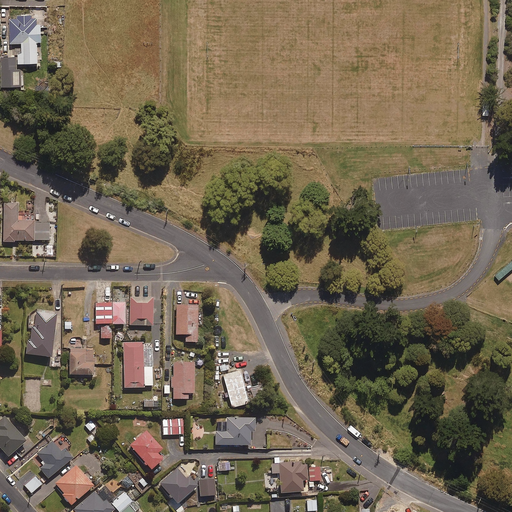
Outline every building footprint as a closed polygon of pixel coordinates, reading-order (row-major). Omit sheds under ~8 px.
[(36,15),(16,16),(16,18),(9,19),(10,44),(21,44),(22,47),(10,48),(11,57),(2,58),(4,87),(22,86),(21,70),(17,70),(17,65),(38,64),(37,43),(41,43),(41,24),(37,25),(36,15)] [(18,204),(4,203),(3,241),(15,242),(15,240),(49,241),(49,223),(17,222),(18,204)] [(154,297),(131,297),(130,325),(153,326),(154,297)] [(113,324),(113,303),(96,303),(97,325),(99,324),(100,338),(113,338),(113,324)] [(113,303),(113,324),(126,324),(125,303),(113,303)] [(198,341),(198,304),(177,304),(177,333),(186,333),(185,341),(198,341)] [(57,314),(36,311),(34,327),(32,326),(30,340),(28,340),(26,354),(52,358),(57,314)] [(143,343),(123,343),(124,389),(143,388),(143,386),(152,386),(151,348),(143,348),(143,343)] [(93,376),(93,365),(96,365),(96,358),(93,358),(93,351),(87,351),(87,349),(69,349),(69,376),(93,376)] [(196,394),(196,361),(174,360),(174,376),(171,376),(170,387),(173,387),(173,399),(188,399),(188,394),(196,394)] [(239,370),(224,374),(233,408),(247,404),(239,370)] [(0,446),(9,457),(27,441),(5,416),(0,420),(0,446)] [(256,431),(256,418),(227,417),(227,431),(216,431),(216,445),(251,445),(251,431),(256,431)] [(183,418),(163,418),(164,435),(184,435),(183,418)] [(163,449),(148,430),(131,443),(151,468),(164,458),(159,452),(163,449)] [(61,451),(53,441),(37,454),(43,462),(38,466),(49,479),(73,458),(65,448),(61,451)] [(226,462),(218,462),(218,471),(226,471),(226,462)] [(273,473),(280,473),(281,493),(304,491),(303,480),(308,480),(307,464),(302,465),(302,462),(273,463),(273,473)] [(319,480),(318,466),(309,467),(310,481),(319,480)] [(75,467),(54,484),(64,496),(62,497),(70,506),(93,487),(75,467)] [(187,479),(177,468),(159,483),(177,504),(198,485),(190,476),(187,479)] [(42,484),(35,477),(25,486),(31,494),(42,484)] [(215,495),(213,479),(200,480),(201,496),(215,495)] [(112,511),(114,510),(108,503),(114,499),(102,486),(73,510),(74,511),(112,511)] [(124,492),(113,503),(121,511),(120,511),(135,511),(139,508),(124,492)] [(317,511),(317,499),(306,499),(306,511),(317,511)]
